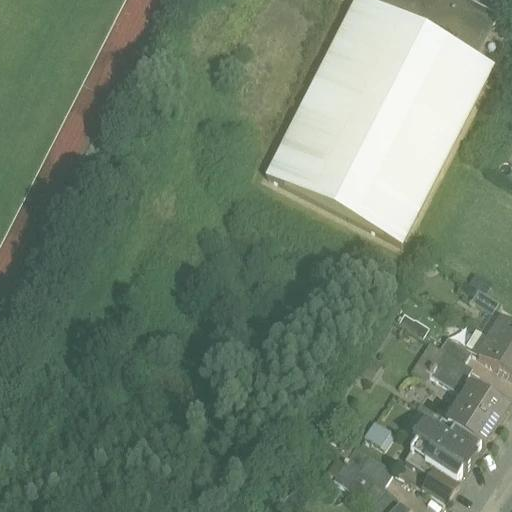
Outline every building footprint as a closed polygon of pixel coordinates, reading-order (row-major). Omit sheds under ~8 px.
[(498,21),(456,0),(349,0),(357,4),(266,182),(401,251),(493,71),(477,62),(498,21)] [(502,311),(478,296),(471,308),(495,323),(502,311)] [(511,331),(503,326),(490,345),(511,358),(511,331)] [(511,358),(490,345),(479,337),(468,353),(480,361),(478,364),(511,385),(511,358)] [(471,359),(448,344),(440,355),(445,358),(464,370),(465,370),(471,359)] [(464,370),(445,358),(436,372),(434,370),(430,377),(432,378),(430,382),(437,386),(438,385),(432,381),(438,371),(471,392),(471,391),(464,387),(472,375),(465,370),(464,370)] [(422,401),(429,384),(413,378),(406,395),(422,401)] [(476,396),(454,431),(448,427),(448,428),(453,432),(483,451),(507,414),(477,395),(471,391),(471,392),(476,396)] [(371,441),(391,454),(400,440),(380,426),(371,441)] [(478,461),(426,426),(413,446),(416,448),(411,457),(436,473),(457,487),(463,479),(465,480),(478,461)] [(395,477),(356,452),(334,486),(361,503),(369,511),(402,511),(403,511),(385,493),(395,477)] [(457,487),(436,473),(422,495),(445,511),(459,489),(457,487)]
